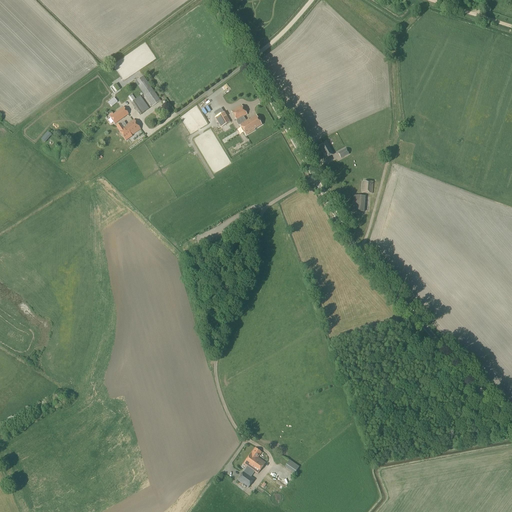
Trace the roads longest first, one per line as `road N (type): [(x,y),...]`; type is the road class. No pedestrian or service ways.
road 1 (unclassified): [(511,429),(354,250),(213,0)]
road 2 (track): [(431,0),(395,43),(396,132),(369,231),(354,250)]
